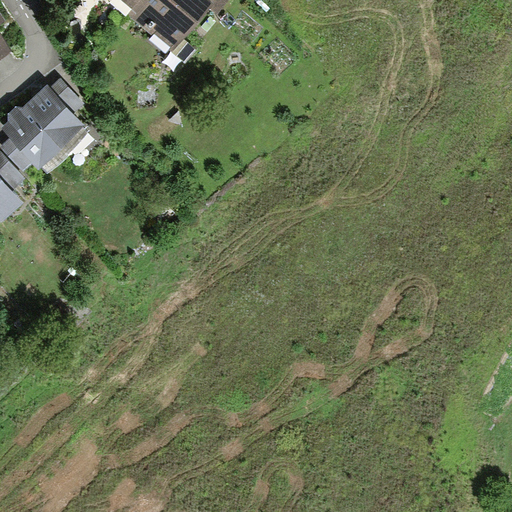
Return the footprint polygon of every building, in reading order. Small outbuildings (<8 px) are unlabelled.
[(125,0),(133,6),(137,9),(143,0),(125,0)] [(218,10),(226,0),(143,0),(137,9),(133,6),(128,13),(172,49),(210,3),(218,10)] [(0,6),(0,54),(13,46),(0,26),(0,21),(7,17),(0,6)] [(49,80),(3,122),(12,132),(0,143),(24,169),(35,158),(39,163),(41,161),(47,167),(70,149),(88,129),(81,122),(85,118),(75,108),(82,101),(60,77),(53,84),(49,80)] [(0,212),(2,215),(24,194),(0,168),(0,212)]
